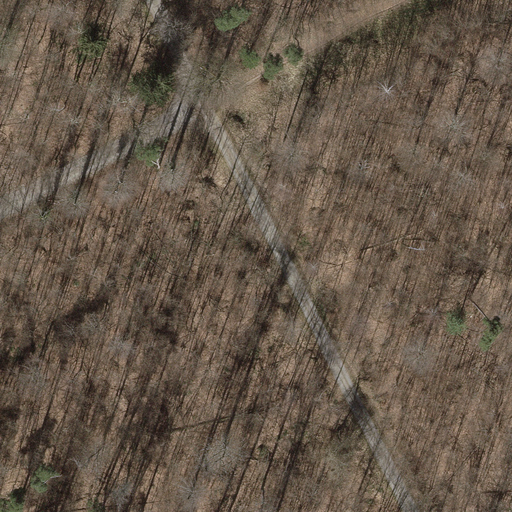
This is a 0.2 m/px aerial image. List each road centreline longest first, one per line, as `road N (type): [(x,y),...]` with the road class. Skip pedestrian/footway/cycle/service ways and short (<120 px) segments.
road 1 (track): [(206,106),(413,511)]
road 2 (track): [(0,204),(206,106)]
